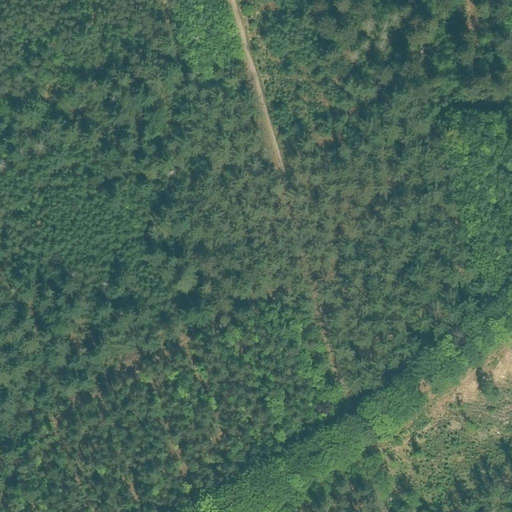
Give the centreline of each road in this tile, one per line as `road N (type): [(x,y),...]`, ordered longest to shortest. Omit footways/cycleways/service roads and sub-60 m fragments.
road 1 (track): [(390,511),(315,289),(291,179),(234,0)]
road 2 (track): [(511,306),(358,428),(217,511)]
